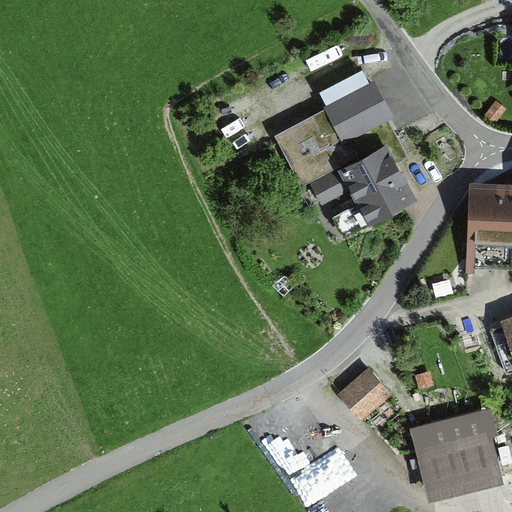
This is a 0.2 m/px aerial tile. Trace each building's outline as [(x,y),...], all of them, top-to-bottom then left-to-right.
[(379,84),(327,113),(346,150),(391,127),(398,122),(379,84)] [(346,150),(327,113),(275,139),(301,190),(353,163),(355,167),(389,149),(397,166),(409,160),(391,127),(346,150)] [(355,167),(313,188),(322,205),(349,191),(357,208),(332,221),(344,243),(418,206),(397,166),(389,149),(355,167)] [(511,186),(470,185),(467,272),(511,272),(511,186)] [(511,372),(511,313),(486,323),(505,375),(511,372)] [(371,370),(340,395),(361,421),(393,396),(371,370)] [(492,411),(409,431),(428,508),(505,489),(493,441),(499,440),(492,411)]
